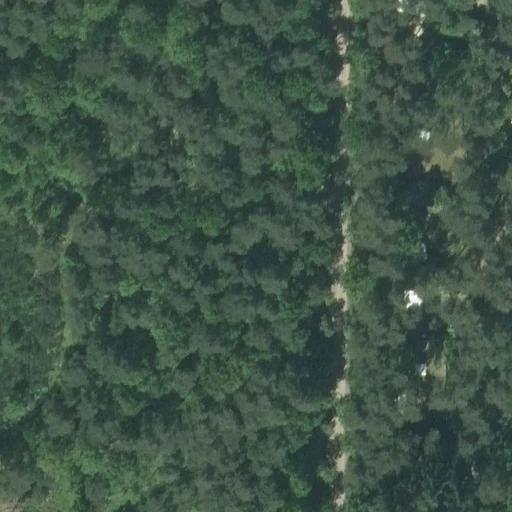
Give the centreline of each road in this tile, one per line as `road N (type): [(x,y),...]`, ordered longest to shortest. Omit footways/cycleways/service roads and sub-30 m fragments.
road 1 (track): [(342,0),(332,511)]
road 2 (unclassified): [(475,321),(500,290),(511,198)]
